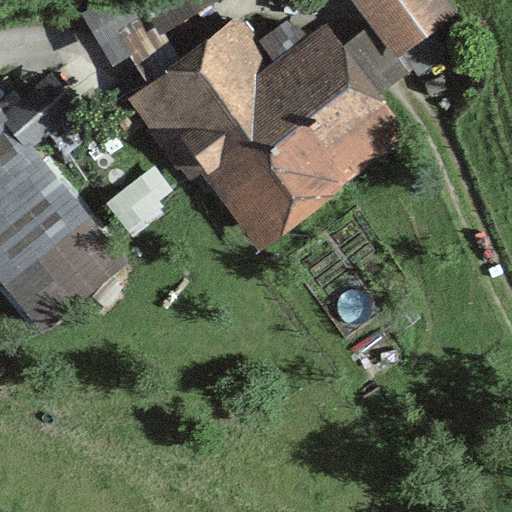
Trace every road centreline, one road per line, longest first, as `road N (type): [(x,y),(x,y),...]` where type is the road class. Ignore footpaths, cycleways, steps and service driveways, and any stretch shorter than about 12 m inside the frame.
road 1 (track): [(304,0),(352,26),(455,130),(511,264)]
road 2 (track): [(0,42),(52,51),(157,34),(241,0)]
